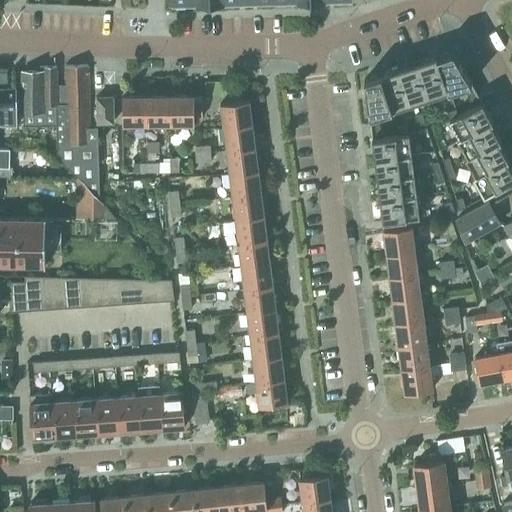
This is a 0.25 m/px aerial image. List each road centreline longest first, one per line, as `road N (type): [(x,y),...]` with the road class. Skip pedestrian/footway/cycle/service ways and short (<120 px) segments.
road 1 (residential): [(365,436),(312,45)]
road 2 (residential): [(0,471),(365,436)]
road 3 (residential): [(153,47),(312,45)]
road 4 (residential): [(0,41),(153,47)]
road 5 (residential): [(365,436),(511,411)]
road 6 (residential): [(312,45),(433,3)]
